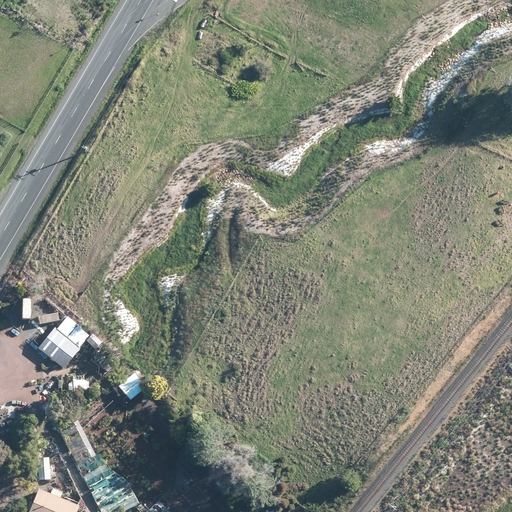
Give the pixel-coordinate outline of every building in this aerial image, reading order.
[(243,51),(209,31),(193,59),(227,78),(243,51)] [(175,54),(160,45),(154,55),(168,64),(175,54)] [(20,298),(20,319),(29,319),(30,299),(20,298)] [(56,312),(36,315),(37,324),(57,321),(56,312)] [(37,348),(62,368),(79,347),(79,346),(88,334),(65,316),(55,328),(53,327),(37,348)] [(92,333),(85,340),(94,349),(96,346),(101,351),(105,346),(92,333)] [(99,367),(107,372),(111,364),(104,360),(99,367)] [(130,371),(111,386),(119,396),(123,393),(129,400),(144,388),(130,371)] [(82,375),(71,376),(72,389),(83,388),(82,375)] [(83,428),(112,401),(105,392),(75,419),(83,428)] [(0,433),(12,434),(13,422),(0,421),(0,433)] [(119,511),(137,503),(126,480),(106,469),(98,453),(92,456),(86,444),(79,448),(84,460),(76,464),(100,511),(119,511)] [(48,479),(48,463),(34,464),(35,480),(48,479)] [(25,511),(74,511),(77,506),(59,498),(61,492),(51,488),(48,494),(34,488),(28,503),(27,502),(25,509),(27,509),(25,511)] [(162,496),(144,511),(168,511),(163,506),(168,502),(162,496)]
